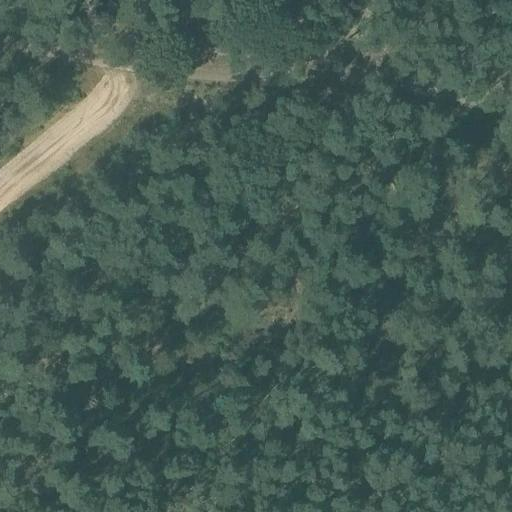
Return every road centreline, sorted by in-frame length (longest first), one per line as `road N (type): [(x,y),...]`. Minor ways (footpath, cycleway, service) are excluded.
road 1 (track): [(511,109),(381,80),(122,67),(0,41)]
road 2 (track): [(0,188),(112,103),(122,67)]
